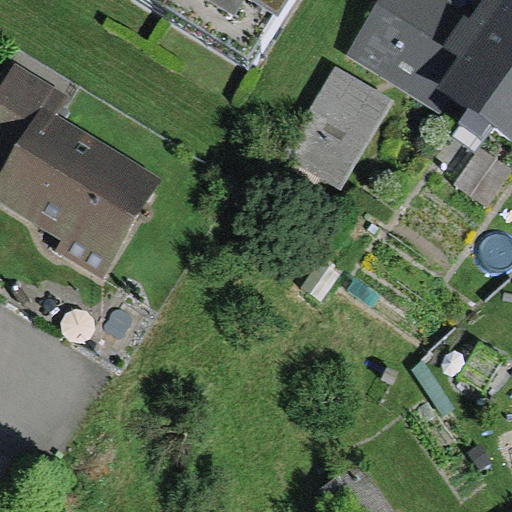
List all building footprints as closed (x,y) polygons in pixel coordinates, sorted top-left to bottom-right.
[(166,0),(247,49),(276,0),(166,0)] [(511,148),(511,0),(494,0),(469,33),(413,0),(391,0),(353,60),(511,148)] [(290,169),(333,193),(381,110),(338,85),(290,169)] [(0,205),(97,263),(142,189),(41,128),(52,111),(14,88),(0,110),(0,156),(14,165),(0,187),(0,205)] [(320,499),(328,511),(368,511),(348,481),(320,499)]
